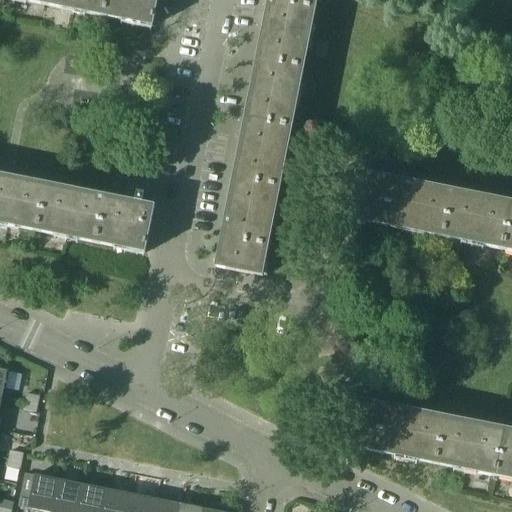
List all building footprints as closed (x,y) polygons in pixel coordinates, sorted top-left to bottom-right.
[(10,0),(152,28),(157,0),(10,0)] [(273,0),(267,31),(223,257),(217,256),(214,269),(262,278),(316,0),(273,0)] [(511,209),(373,182),(375,176),(362,174),(353,221),(511,253),(511,209)] [(122,207),(0,182),(0,225),(144,255),(154,207),(142,205),(145,189),(141,188),(141,187),(123,183),(123,185),(126,186),(122,207)] [(0,371),(0,398),(2,389),(6,390),(9,374),(0,371)] [(26,395),(24,403),(37,406),(38,398),(26,395)] [(511,437),(366,408),(367,403),(355,400),(345,448),(511,480),(511,437)] [(37,406),(24,403),(22,411),(35,414),(37,406)] [(10,452),(8,460),(21,463),(22,455),(10,452)] [(21,463),(8,460),(7,468),(19,471),(21,463)] [(34,477),(30,493),(27,509),(41,511),(52,511),(59,482),(34,477)] [(77,511),(82,487),(59,482),(52,511),(77,511)] [(102,511),(106,491),(82,487),(77,511),(102,511)] [(128,511),(131,496),(106,491),(102,511),(128,511)] [(26,511),(27,509),(30,493),(23,492),(18,511),(26,511)] [(152,511),(155,501),(131,496),(128,511),(152,511)] [(0,500),(0,508),(11,510),(13,502),(0,500)] [(177,511),(179,506),(155,501),(152,511),(177,511)]
